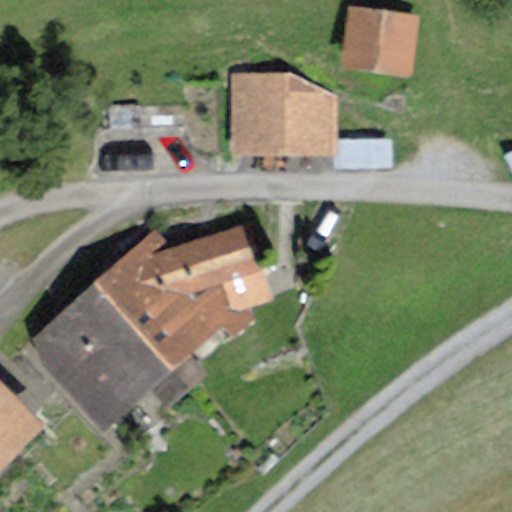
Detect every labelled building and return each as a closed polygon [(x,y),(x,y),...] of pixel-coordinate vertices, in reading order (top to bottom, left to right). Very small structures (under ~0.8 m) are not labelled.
[(406,77),(413,27),(356,19),(349,69),(406,77)] [(286,84),(239,84),(238,152),(329,153),(329,101),(286,84)] [(184,135),(182,97),(107,101),(109,139),(184,135)] [(173,241),(155,222),(90,282),(172,371),(238,311),(233,306),(273,291),(242,214),(173,241)] [(172,371),(90,282),(34,333),(39,359),(107,431),(172,371)] [(0,474),(48,429),(0,378),(0,474)]
